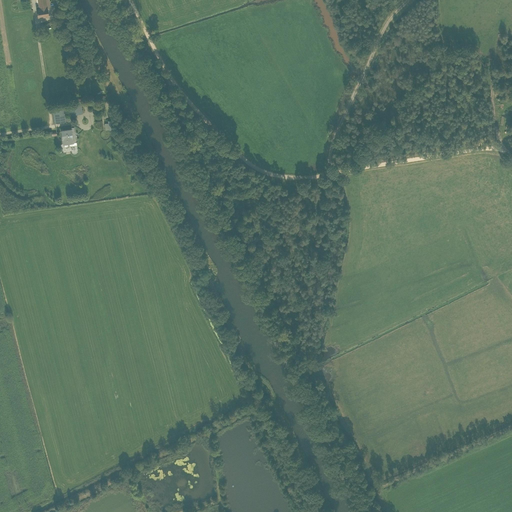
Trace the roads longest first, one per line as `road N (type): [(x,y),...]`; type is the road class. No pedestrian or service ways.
road 1 (track): [(329,511),(208,285),(207,263),(73,0)]
road 2 (track): [(511,156),(482,147),(284,176),(241,157),(205,120)]
road 3 (track): [(328,174),(341,120),(382,29),(410,0)]
road 4 (track): [(205,120),(169,76),(129,0)]
